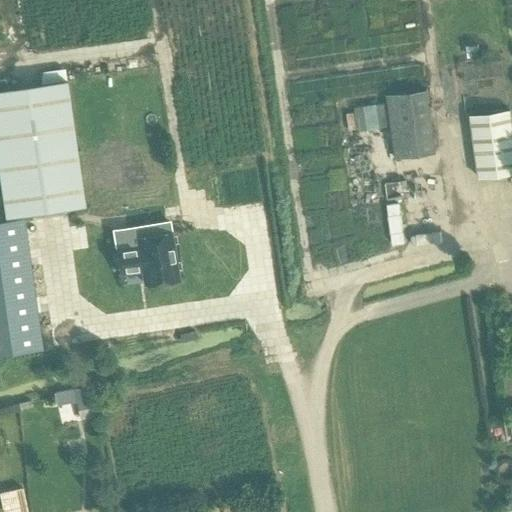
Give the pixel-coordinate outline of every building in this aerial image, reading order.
[(65,80),(0,89),(0,186),(4,215),(84,203),(65,80)] [(387,95),(396,158),(435,153),(426,89),(387,95)] [(470,114),(475,155),(478,177),(511,172),(511,127),(509,108),(470,114)] [(120,164),(90,168),(96,208),(107,206),(106,201),(114,200),(115,210),(165,203),(161,173),(111,180),(111,177),(121,176),(120,164)] [(0,354),(41,348),(23,217),(0,219),(0,354)] [(168,220),(113,229),(120,273),(142,269),(144,283),(177,278),(168,220)] [(89,386),(73,390),(75,401),(77,410),(93,406),(89,386)] [(27,511),(22,487),(0,491),(0,501),(2,511),(27,511)]
